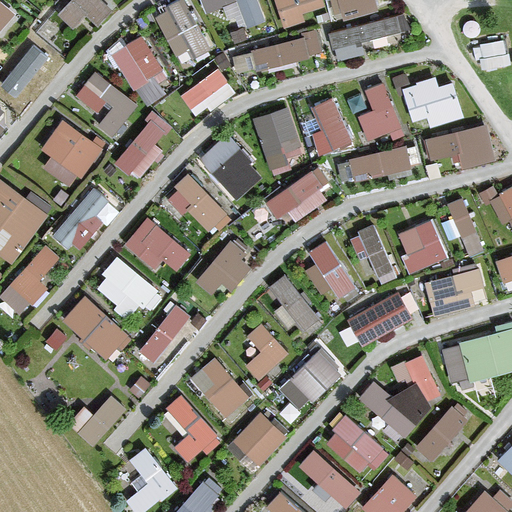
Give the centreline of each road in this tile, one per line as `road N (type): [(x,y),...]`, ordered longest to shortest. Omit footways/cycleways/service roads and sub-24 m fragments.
road 1 (track): [(42,314),(192,143),(243,104),(385,64),(456,57)]
road 2 (track): [(117,444),(281,246),(373,198),(511,168)]
road 3 (track): [(234,511),(372,356),(424,328),(511,303)]
road 4 (track): [(0,153),(116,17),(143,0)]
road 5 (track): [(511,142),(415,0)]
road 6 (track): [(424,511),(511,414)]
